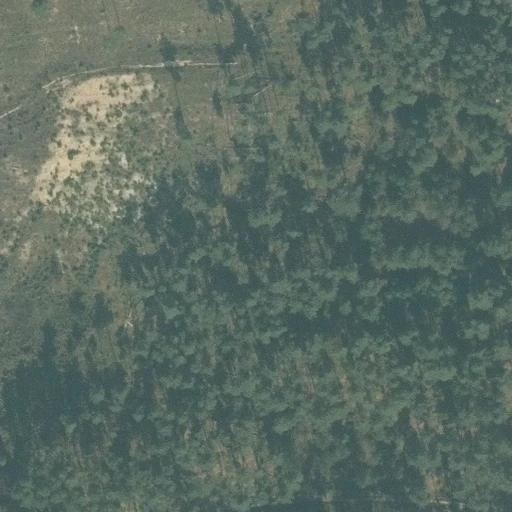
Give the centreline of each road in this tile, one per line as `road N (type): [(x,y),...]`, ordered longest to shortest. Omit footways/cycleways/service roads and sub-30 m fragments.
road 1 (track): [(465,511),(318,505),(204,511)]
road 2 (track): [(511,99),(436,94),(283,58)]
